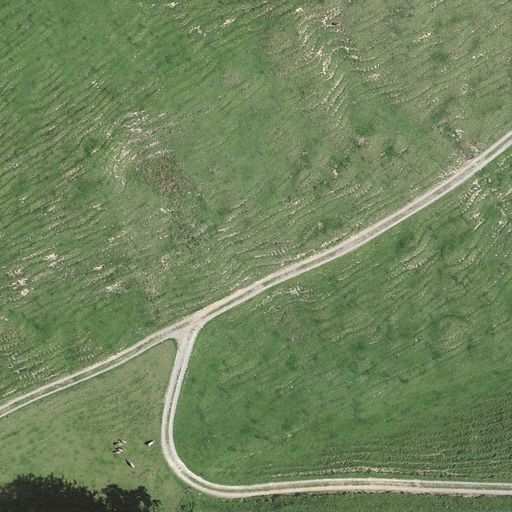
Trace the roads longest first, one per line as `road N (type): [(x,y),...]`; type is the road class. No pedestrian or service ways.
road 1 (track): [(0,414),(386,227),(511,136)]
road 2 (track): [(199,315),(161,437),(180,473),(223,486),(511,485)]
